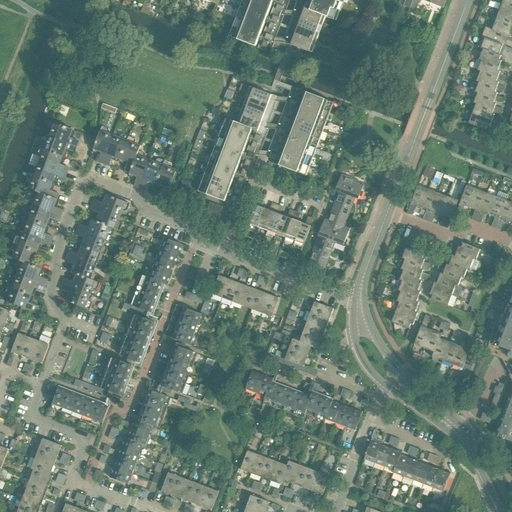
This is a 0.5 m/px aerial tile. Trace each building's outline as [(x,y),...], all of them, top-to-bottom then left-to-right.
[(256,47),(272,4),(273,0),(242,0),(229,37),(256,47)] [(334,20),(341,0),(314,0),(314,1),(311,0),(307,10),(326,17),(325,17),(334,20)] [(410,9),(413,0),(405,0),(403,6),(410,9)] [(416,11),(420,0),(413,0),(410,9),(416,11)] [(511,3),(504,1),(500,10),(511,14),(511,3)] [(322,26),(325,17),(326,17),(307,10),(304,19),(322,26)] [(511,14),(500,10),(496,20),(511,26),(511,14)] [(319,34),(322,26),(304,19),(300,28),(319,34)] [(511,26),(496,20),(493,30),(508,36),(508,37),(510,38),(511,32),(511,26)] [(504,46),(508,37),(508,36),(493,30),(486,27),(482,37),(504,46)] [(315,44),(319,35),(319,34),(300,28),(297,37),(315,44)] [(312,53),(314,46),(315,44),(297,37),(293,46),(312,53)] [(500,57),(504,46),(482,37),(478,48),(483,50),(500,57)] [(499,60),(500,57),(483,50),(479,60),(481,61),(499,68),(501,61),(499,60)] [(498,71),(499,68),(481,61),(478,71),(480,72),(498,79),(497,80),(502,82),(504,81),(506,77),(499,74),(500,72),(498,71)] [(496,82),(497,80),(498,79),(480,72),(476,82),(479,83),(496,89),(496,90),(501,92),(503,92),(504,87),(498,85),(499,83),(496,82)] [(495,93),(496,90),(496,89),(479,83),(475,92),(477,93),(495,100),(494,101),(499,103),(501,102),(503,98),(496,96),(497,93),(495,93)] [(265,104),(269,95),(269,94),(250,87),(247,97),(265,104)] [(306,176),(327,122),(334,103),(310,94),(307,93),(279,166),(306,176)] [(493,103),(494,101),(495,100),(477,93),(474,103),(476,104),(493,111),(493,112),(498,114),(500,113),(502,109),(495,106),(496,104),(493,103)] [(262,112),(265,104),(247,97),(244,105),(262,112)] [(492,114),(493,112),(493,111),(476,104),(472,113),(492,121),(491,123),(497,125),(499,124),(500,120),(494,117),(494,115),(492,114)] [(259,122),(262,112),(244,105),(240,115),(259,122)] [(490,127),(491,123),(492,121),(472,113),(468,124),(486,130),(488,126),(490,127)] [(259,122),(240,115),(237,122),(237,123),(237,124),(249,128),(249,129),(252,130),(255,131),(259,122)] [(225,202),(248,141),(252,130),(249,129),(249,128),(237,124),(237,123),(226,119),(198,192),(225,202)] [(70,135),(72,130),(49,121),(47,128),(48,130),(51,131),(49,136),(76,147),(78,141),(70,138),(68,139),(68,137),(70,135)] [(104,164),(114,136),(108,134),(110,131),(108,129),(102,126),(93,150),(99,152),(101,151),(102,152),(101,153),(98,162),(104,164)] [(120,160),(129,136),(123,134),(120,135),(119,138),(114,136),(104,164),(109,166),(112,157),(112,156),(114,155),(115,158),(120,160)] [(76,147),(49,136),(47,142),(44,141),(41,142),(39,148),(62,157),(64,152),(63,149),(65,148),(66,149),(74,152),(76,147)] [(129,174),(138,151),(139,151),(140,146),(135,144),(136,141),(135,139),(129,136),(120,160),(125,162),(128,161),(129,162),(127,163),(124,172),(129,174)] [(60,162),(62,157),(39,148),(37,154),(38,156),(41,157),(39,163),(66,173),(68,168),(60,164),(59,165),(58,163),(60,162)] [(139,188),(150,160),(144,158),(146,156),(144,153),(139,151),(138,151),(129,174),(135,176),(137,175),(138,177),(137,177),(134,186),(139,188)] [(156,184),(165,161),(159,159),(156,160),(155,163),(150,160),(139,188),(145,190),(148,182),(148,180),(150,179),(151,182),(156,184)] [(166,198),(170,189),(173,179),(176,171),(171,168),(172,166),(171,163),(165,161),(156,184),(161,186),(164,185),(165,187),(163,187),(160,196),(166,198)] [(66,173),(39,163),(37,168),(34,167),(31,168),(29,174),(52,183),(54,178),(53,175),(55,174),(55,175),(64,179),(66,173)] [(50,188),(52,183),(29,174),(27,180),(28,183),(31,184),(29,189),(33,191),(57,200),(56,199),(58,194),(50,191),(49,191),(48,189),(50,188)] [(358,199),(363,186),(355,183),(355,180),(341,175),(336,191),(339,192),(343,193),(342,195),(345,196),(344,199),(352,202),(354,198),(358,199)] [(174,191),(178,181),(173,179),(170,189),(174,191)] [(421,208),(428,190),(417,186),(407,214),(412,216),(415,206),(421,208)] [(470,208),(477,190),(466,186),(456,214),(461,216),(464,206),(470,208)] [(427,221),(438,194),(428,190),(421,208),(426,210),(423,220),(427,221)] [(476,221),(486,194),(477,190),(470,208),(475,210),(472,220),(476,221)] [(55,205),(57,200),(33,191),(31,197),(32,199),(35,201),(33,206),(61,216),(63,211),(54,207),(53,208),(52,206),(55,205)] [(344,227),(352,202),(344,199),(345,196),(342,195),(343,193),(339,192),(328,221),(344,227)] [(441,215),(447,198),(438,194),(427,221),(432,223),(435,213),(441,215)] [(490,215),(496,198),(486,194),(476,221),(480,223),(484,213),(490,215)] [(127,211),(130,204),(106,195),(104,201),(106,204),(104,204),(103,203),(95,200),(92,205),(120,216),(122,211),(125,212),(127,211)] [(258,230),(266,209),(262,208),(265,200),(259,198),(248,227),(258,230)] [(447,229),(458,202),(447,198),(441,215),(446,218),(442,227),(447,229)] [(496,229),(506,201),(496,198),(490,215),(495,218),(491,227),(496,229)] [(510,223),(511,217),(511,203),(506,201),(496,229),(500,231),(504,221),(510,223)] [(218,221),(223,207),(210,202),(205,216),(218,221)] [(266,234),(278,205),(272,203),(269,211),(266,209),(258,230),(266,234)] [(118,221),(120,216),(92,205),(90,211),(99,214),(100,214),(101,216),(98,217),(97,222),(92,220),(92,221),(115,229),(120,231),(122,225),(121,222),(118,221)] [(275,237),(284,216),(280,215),(283,207),(278,205),(266,234),(275,237)] [(59,222),(61,216),(33,206),(31,211),(28,210),(26,211),(23,217),(47,226),(49,221),(47,218),(49,217),(50,219),(59,222)] [(284,241),(296,212),(290,210),(287,217),(284,216),(275,237),(284,241)] [(293,244),(302,223),(298,221),(301,214),(296,212),(284,241),(293,244)] [(45,231),(47,226),(23,217),(21,223),(22,226),(25,227),(23,232),(51,243),(53,237),(44,234),(43,234),(42,232),(45,231)] [(303,248),(314,219),(308,217),(305,224),(302,223),(293,244),(303,248)] [(344,245),(350,229),(344,227),(328,221),(325,220),(318,236),(319,236),(335,242),(344,245)] [(113,235),(115,229),(92,221),(90,225),(91,228),(89,229),(89,228),(80,224),(78,230),(105,241),(107,235),(110,236),(113,235)] [(103,246),(105,241),(78,230),(76,236),(84,239),(86,238),(87,240),(84,241),(82,247),(105,255),(107,249),(106,247),(103,246)] [(38,245),(39,244),(40,245),(49,248),(51,243),(23,232),(21,238),(18,236),(16,237),(13,244),(37,253),(39,247),(38,245)] [(324,271),(335,242),(319,236),(308,265),(324,271)] [(178,255),(182,245),(165,238),(161,248),(178,255)] [(476,261),(480,250),(463,243),(461,248),(459,247),(458,249),(451,247),(450,250),(450,252),(456,254),(456,253),(473,260),(476,261)] [(35,258),(37,253),(13,244),(11,250),(12,252),(15,253),(13,259),(18,261),(41,269),(43,263),(34,260),(33,261),(32,259),(35,258)] [(140,257),(143,248),(136,246),(133,254),(140,257)] [(103,262),(105,255),(82,247),(80,252),(80,255),(78,255),(79,254),(70,251),(68,256),(95,267),(97,261),(100,263),(103,262)] [(175,265),(178,255),(161,248),(157,258),(175,265)] [(422,259),(424,254),(407,248),(402,259),(405,260),(422,266),(421,268),(426,270),(429,269),(430,265),(424,262),(424,260),(422,259)] [(470,270),(473,260),(456,253),(456,254),(455,257),(453,256),(452,258),(445,255),(443,259),(444,261),(450,263),(450,262),(467,269),(470,270)] [(93,272),(95,267),(68,256),(66,262),(74,265),(76,265),(77,267),(74,268),(72,273),(76,275),(77,275),(95,282),(97,276),(96,273),(93,272)] [(171,275),(175,265),(157,258),(153,268),(171,275)] [(421,270),(421,268),(422,266),(405,260),(401,270),(403,271),(421,277),(420,278),(425,280),(427,279),(429,276),(422,273),(423,271),(421,270)] [(39,274),(41,269),(18,261),(16,266),(17,269),(20,270),(18,275),(45,286),(47,280),(39,277),(37,277),(36,276),(39,274)] [(464,279),(467,269),(450,262),(450,263),(449,266),(446,265),(446,267),(439,265),(437,268),(438,270),(444,272),(444,271),(461,278),(464,279)] [(127,276),(129,270),(132,271),(133,266),(126,264),(122,274),(127,276)] [(167,285),(171,275),(153,268),(150,278),(149,278),(167,285)] [(419,280),(420,278),(421,277),(403,271),(400,280),(402,281),(419,288),(422,281),(419,280)] [(458,288),(461,278),(444,271),(444,272),(443,275),(440,274),(438,280),(455,287),(458,288)] [(45,286),(18,275),(16,281),(12,280),(10,281),(8,287),(31,296),(33,290),(32,288),(34,287),(34,288),(43,291),(45,286)] [(98,290),(100,283),(95,282),(77,275),(76,275),(75,280),(76,283),(74,284),(73,282),(65,279),(62,285),(90,295),(92,290),(95,291),(98,290)] [(151,313),(162,284),(167,285),(149,278),(150,278),(145,276),(133,307),(124,303),(122,311),(126,312),(127,309),(152,318),(154,314),(151,313)] [(222,298),(229,280),(219,277),(212,294),(222,298)] [(232,302),(239,284),(229,280),(222,298),(232,302)] [(452,296),(455,287),(438,280),(437,284),(434,283),(432,289),(452,296)] [(418,291),(419,288),(402,281),(398,291),(401,292),(418,299),(420,292),(418,291)] [(242,305),(248,288),(239,284),(232,302),(242,305)] [(88,301),(90,295),(62,285),(60,290),(69,293),(70,293),(71,295),(68,296),(66,301),(90,310),(92,304),(91,302),(88,301)] [(29,301),(31,296),(8,287),(5,293),(6,295),(10,296),(7,302),(35,313),(38,307),(29,303),(27,304),(26,302),(29,301)] [(252,309),(259,291),(248,288),(242,305),(252,309)] [(448,306),(452,296),(432,289),(430,294),(432,295),(431,300),(448,306)] [(262,313),(269,295),(259,291),(252,309),(262,313)] [(204,298),(201,297),(187,292),(185,297),(201,304),(204,298)] [(417,302),(418,299),(401,292),(397,302),(399,303),(400,301),(417,308),(419,303),(417,302)] [(272,317),(278,300),(279,299),(269,295),(262,313),(272,317)] [(206,311),(210,301),(206,299),(200,314),(204,315),(207,317),(209,312),(206,311)] [(511,300),(506,315),(500,313),(499,316),(495,314),(490,328),(494,330),(497,323),(502,325),(495,346),(502,348),(506,350),(502,360),(511,363),(511,372),(511,374),(511,300)] [(415,313),(417,309),(417,308),(400,301),(399,303),(396,312),(415,320),(417,314),(415,313)] [(329,319),(333,309),(315,302),(311,312),(329,319)] [(10,312),(0,307),(0,319),(6,322),(10,312)] [(192,346),(204,315),(200,314),(186,309),(174,339),(192,346)] [(294,322),(297,314),(290,311),(286,320),(294,322)] [(325,329),(329,319),(311,312),(307,323),(325,329)] [(413,325),(415,320),(396,312),(392,322),(409,329),(411,324),(413,325)] [(140,363),(155,323),(137,316),(122,356),(140,363)] [(321,339),(325,329),(307,323),(304,333),(321,339)] [(424,348),(431,331),(421,327),(414,344),(424,348)] [(434,352),(439,339),(440,339),(442,335),(431,331),(424,348),(434,352)] [(107,344),(110,335),(103,332),(100,341),(107,344)] [(304,333),(300,342),(311,346),(311,347),(317,350),(321,339),(304,333)] [(22,356),(29,338),(18,334),(12,352),(22,356)] [(32,359),(39,342),(29,338),(22,356),(32,359)] [(307,356),(311,347),(311,346),(300,342),(293,339),(289,349),(307,356)] [(449,343),(440,339),(439,339),(434,352),(432,357),(442,361),(449,343)] [(42,363),(49,346),(39,342),(32,359),(42,363)] [(453,365),(459,347),(449,343),(442,361),(453,365)] [(180,394),(192,364),(196,353),(178,347),(163,387),(162,391),(171,395),(172,391),(180,394)] [(464,364),(469,351),(459,347),(453,365),(463,368),(459,379),(466,382),(472,366),(464,364)] [(303,367),(307,356),(289,349),(285,360),(303,367)] [(303,367),(285,360),(275,356),(274,361),(316,377),(318,372),(303,367)] [(260,368),(263,360),(256,357),(253,366),(260,368)] [(121,396),(132,366),(115,359),(103,390),(76,379),(73,386),(81,389),(82,386),(88,388),(87,391),(95,394),(96,391),(102,394),(101,396),(108,399),(111,393),(121,396)] [(209,376),(213,367),(205,364),(202,373),(209,376)] [(88,380),(93,367),(88,365),(83,378),(88,380)] [(256,393),(263,375),(252,371),(246,389),(256,393)] [(266,397),(271,384),(273,379),(263,375),(256,393),(265,397),(266,397)] [(312,390),(315,383),(308,380),(307,383),(311,385),(310,390),(312,391),(312,390)] [(311,385),(307,383),(305,383),(303,389),(309,391),(310,390),(311,385)] [(332,401),(312,394),(310,398),(271,384),(266,397),(265,397),(264,401),(304,417),(306,412),(325,419),(332,401)] [(205,396),(208,387),(205,386),(201,385),(197,394),(205,396)] [(109,408),(58,389),(52,407),(102,426),(109,408)] [(157,428),(169,397),(151,391),(140,420),(140,421),(153,426),(157,428)] [(511,441),(511,392),(495,436),(511,441)] [(497,410),(502,396),(495,394),(490,408),(497,410)] [(196,407),(192,406),(190,405),(192,401),(179,397),(177,401),(185,403),(183,407),(199,413),(201,405),(197,404),(196,407)] [(335,423),(342,405),(332,401),(325,419),(335,423)] [(345,427),(352,409),(342,405),(335,423),(345,427)] [(491,418),(494,412),(484,408),(482,414),(491,418)] [(355,431),(362,413),(352,409),(345,427),(355,431)] [(149,436),(153,426),(140,421),(140,420),(135,418),(131,429),(149,436)] [(145,446),(149,436),(131,429),(128,438),(127,439),(143,445),(145,446)] [(375,463),(381,445),(383,442),(376,439),(379,432),(374,430),(371,438),(372,438),(367,453),(366,453),(366,454),(364,459),(375,463)] [(139,454),(143,445),(127,439),(128,438),(125,437),(122,448),(139,454)] [(57,456),(61,446),(43,439),(39,449),(57,456)] [(385,467),(391,449),(381,445),(375,463),(385,467)] [(5,459),(8,450),(0,447),(0,467),(1,468),(5,459)] [(136,464),(139,454),(122,448),(118,458),(136,464)] [(53,466),(57,456),(39,449),(36,459),(53,466)] [(394,471),(400,455),(401,455),(402,453),(391,449),(385,467),(394,470),(394,471)] [(251,473),(257,455),(247,452),(241,469),(251,473)] [(261,477),(268,459),(257,455),(251,473),(261,477)] [(403,477),(410,459),(401,455),(400,455),(394,471),(394,470),(393,473),(403,477)] [(132,474),(136,464),(118,458),(114,468),(132,474)] [(50,475),(53,466),(36,459),(32,470),(34,470),(50,476),(50,475)] [(271,481),(278,463),(268,459),(261,477),(271,481)] [(413,480),(420,463),(410,459),(403,477),(413,480)] [(292,483),(299,466),(289,462),(287,466),(287,467),(282,480),(283,480),(292,483)] [(282,480),(287,467),(287,466),(278,463),(271,481),(281,485),(283,480),(282,480)] [(423,484),(430,466),(420,463),(413,480),(423,484)] [(302,487),(309,469),(299,466),(292,483),(302,487)] [(433,488),(440,470),(430,466),(423,484),(433,488)] [(128,485),(132,474),(114,468),(110,478),(128,485)] [(312,491),(319,473),(309,469),(302,487),(312,491)] [(48,487),(52,476),(50,475),(50,476),(34,470),(30,480),(48,487)] [(443,492),(450,474),(440,470),(433,488),(443,492)] [(172,495),(179,477),(168,473),(161,491),(172,495)] [(322,495),(329,477),(319,473),(312,491),(322,495)] [(182,499),(188,481),(179,477),(172,495),(182,499)] [(44,496),(48,487),(30,480),(27,490),(44,496)] [(192,503),(198,485),(188,481),(182,499),(192,503)] [(201,506),(208,489),(198,485),(192,503),(201,506)] [(212,510),(219,493),(208,489),(201,506),(212,510)] [(41,506),(44,496),(27,490),(23,500),(41,506)] [(263,511),(265,511),(269,502),(251,496),(247,506),(263,511)] [(25,511),(38,511),(41,506),(23,500),(19,509),(25,511)]
